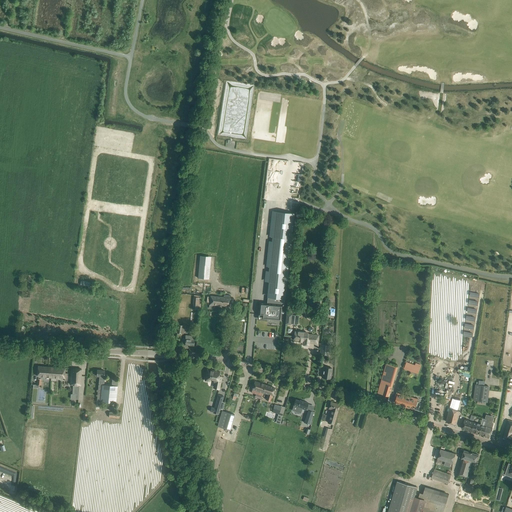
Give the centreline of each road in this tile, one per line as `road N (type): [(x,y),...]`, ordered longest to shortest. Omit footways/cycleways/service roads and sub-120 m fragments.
road 1 (secondary): [(511,451),(241,364),(147,353)]
road 2 (track): [(220,511),(205,449),(178,409),(177,363)]
road 3 (secondary): [(0,346),(147,353)]
